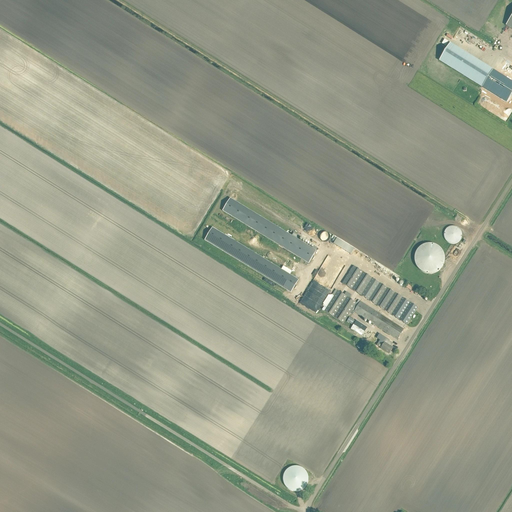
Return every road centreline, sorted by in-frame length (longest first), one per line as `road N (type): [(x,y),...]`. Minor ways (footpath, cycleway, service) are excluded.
road 1 (unclassified): [(305,511),(511,180)]
road 2 (unclassified): [(145,415),(305,511)]
